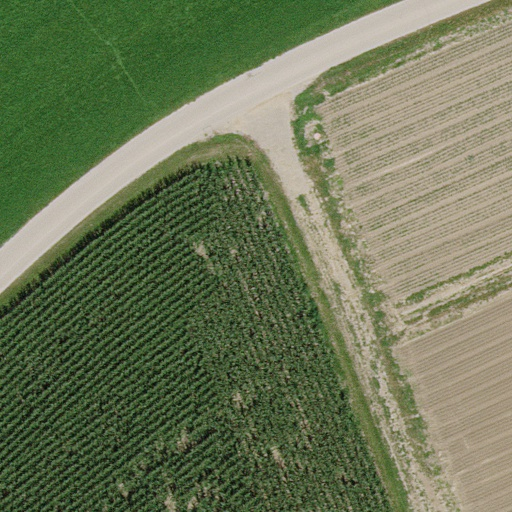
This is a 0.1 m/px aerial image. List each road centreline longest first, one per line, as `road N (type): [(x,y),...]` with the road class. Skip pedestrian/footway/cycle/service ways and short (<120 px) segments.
road 1 (unclassified): [(0,274),(147,151),(265,82),(465,0)]
road 2 (track): [(265,82),(300,193),(429,511)]
